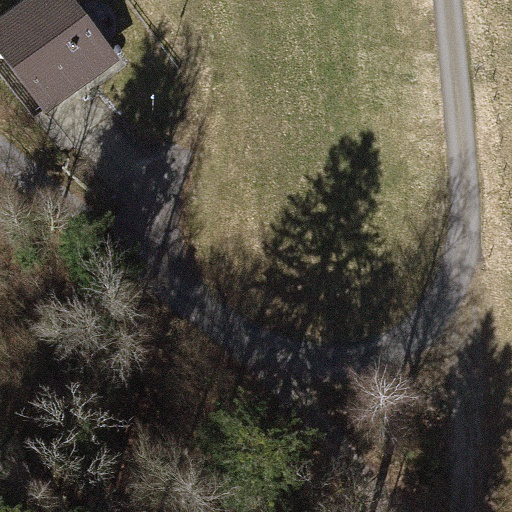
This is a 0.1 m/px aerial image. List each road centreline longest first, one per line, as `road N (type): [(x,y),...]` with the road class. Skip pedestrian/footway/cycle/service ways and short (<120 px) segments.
road 1 (unclassified): [(0,162),(230,342),(281,364),(345,370),(403,351),(457,261),(446,0)]
road 2 (track): [(475,511),(457,261)]
road 3 (track): [(276,362),(394,511)]
